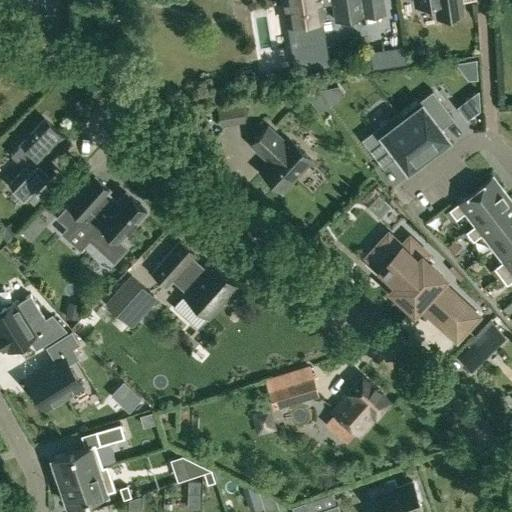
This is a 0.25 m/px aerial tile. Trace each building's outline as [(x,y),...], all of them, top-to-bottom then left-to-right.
[(283,0),(287,22),(322,17),(320,4),(332,2),(334,19),(382,12),(380,0),(283,0)] [(437,15),(462,12),(459,0),(415,0),(416,3),(435,0),(437,15)] [(455,62),(468,78),(477,78),(476,58),(455,62)] [(308,95),(319,110),(329,103),(319,87),(308,95)] [(430,90),(396,114),(423,153),(445,138),(435,125),(448,116),(430,90)] [(475,110),(474,91),(452,107),(462,120),(475,110)] [(283,94),(286,105),(297,103),(294,92),(283,94)] [(216,102),(220,124),(246,120),(242,99),(216,102)] [(393,111),(357,136),(375,162),(390,151),(402,168),(406,165),(408,168),(422,159),(419,156),(423,153),(396,114),(393,111)] [(42,156),(62,135),(44,118),(11,153),(24,165),(8,183),(26,200),(28,198),(34,204),(42,195),(37,189),(56,169),(42,156)] [(259,169),(282,190),(311,158),(288,138),(285,142),(267,125),(250,143),(264,156),(266,153),(270,157),(259,169)] [(474,224),(506,199),(501,193),(504,190),(492,175),(449,209),(456,218),(465,211),(474,224)] [(68,205),(58,216),(68,225),(78,214),(82,218),(88,211),(99,220),(97,222),(101,226),(90,238),(113,260),(125,247),(118,241),(146,210),(125,191),(116,201),(114,204),(103,194),(105,192),(108,189),(94,176),(90,180),(72,201),(68,205)] [(482,233),(492,246),(511,230),(511,200),(509,197),(506,199),(474,224),(466,231),(473,240),(482,233)] [(0,230),(0,234),(6,240),(18,229),(10,222),(8,223),(7,223),(0,230)] [(20,232),(30,238),(38,229),(29,222),(20,232)] [(494,267),(500,275),(511,265),(511,230),(492,246),(503,260),(494,267)] [(388,234),(373,250),(386,262),(381,268),(396,283),(391,288),(413,309),(419,303),(430,314),(456,337),(476,315),(439,281),(443,276),(422,257),(426,253),(409,237),(401,246),(388,234)] [(454,239),(447,246),(453,253),(460,247),(454,239)] [(224,299),(225,300),(238,285),(211,261),(202,272),(194,265),(198,261),(192,255),(195,252),(181,240),(152,272),(166,284),(175,274),(189,287),(183,293),(209,316),(224,299)] [(511,279),(511,265),(500,275),(506,283),(511,279)] [(132,275),(107,302),(130,322),(154,295),(132,275)] [(12,299),(0,305),(0,343),(2,348),(23,336),(29,347),(64,328),(51,313),(41,318),(27,293),(13,301),(12,299)] [(67,300),(65,316),(79,319),(81,303),(67,300)] [(490,319),(479,330),(495,348),(507,337),(490,319)] [(51,358),(21,375),(39,406),(77,384),(64,362),(75,356),(69,346),(76,342),(68,329),(43,343),(51,358)] [(189,336),(189,352),(202,354),(203,337),(189,336)] [(470,345),(458,357),(470,369),(482,357),(470,345)] [(308,366),(265,378),(273,408),(290,403),(317,395),(311,376),(308,366)] [(389,399),(361,375),(331,410),(359,434),(389,399)] [(95,430),(99,444),(124,436),(120,422),(95,430)] [(59,480),(102,465),(94,442),(52,457),(55,466),(51,467),(55,479),(59,479),(59,480)] [(181,454),(189,476),(211,468),(181,454)] [(102,465),(59,480),(68,504),(115,489),(106,464),(102,465)] [(212,467),(216,478),(225,474),(224,471),(212,467)] [(203,471),(207,483),(214,481),(210,469),(203,471)] [(374,511),(399,511),(420,505),(412,480),(395,486),(393,479),(366,488),(374,511)] [(119,487),(123,498),(131,496),(127,484),(119,487)] [(257,490),(265,511),(278,507),(275,498),(257,490)] [(129,499),(129,510),(141,510),(141,494),(129,499)] [(325,511),(340,511),(337,503),(324,507),(325,511)]
